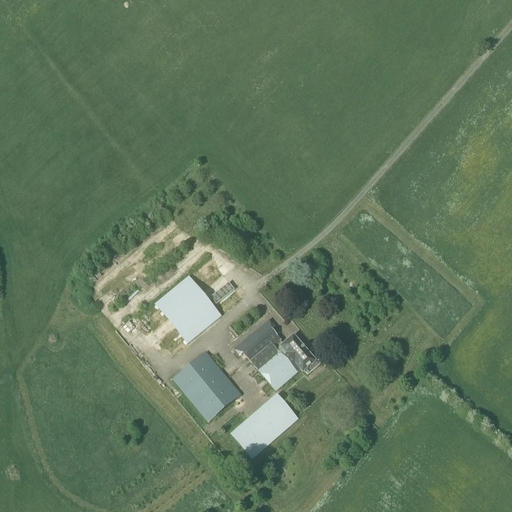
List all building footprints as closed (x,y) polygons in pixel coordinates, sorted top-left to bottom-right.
[(96,285),(105,278),(101,272),(91,278),(96,285)] [(217,305),(234,291),(228,284),(211,298),(217,305)] [(194,342),(183,325),(179,328),(177,324),(182,321),(181,318),(159,333),(174,356),(194,342)] [(317,361),(315,363),(293,338),(283,346),(280,343),(280,342),(270,330),(273,327),(269,322),(234,351),(239,356),(241,354),(248,362),(275,393),(300,371),(302,374),(303,373),(307,377),(321,365),(317,361)] [(209,342),(215,336),(210,331),(204,337),(209,342)] [(63,346),(61,336),(52,338),(54,348),(63,346)] [(172,381),(207,424),(240,397),(206,355),(172,381)] [(231,437),(251,460),(297,421),(277,397),(231,437)]
